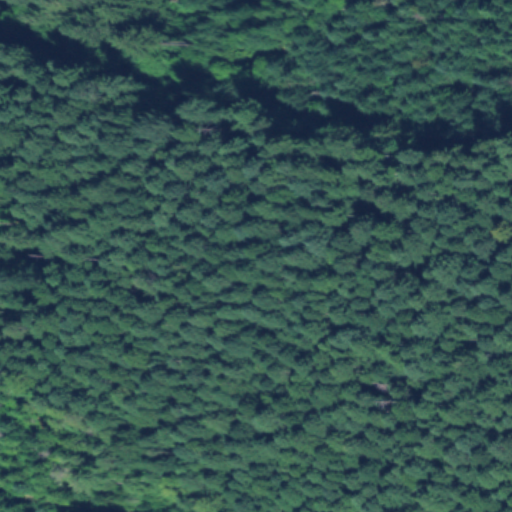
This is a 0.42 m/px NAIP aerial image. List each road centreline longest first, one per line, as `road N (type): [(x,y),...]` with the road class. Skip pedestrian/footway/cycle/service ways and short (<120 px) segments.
road 1 (track): [(0,22),(133,59),(232,103),(357,135),(354,145),(342,131)]
road 2 (track): [(118,511),(0,484)]
